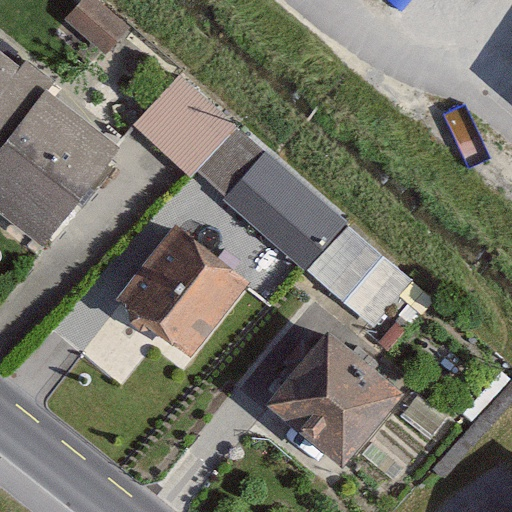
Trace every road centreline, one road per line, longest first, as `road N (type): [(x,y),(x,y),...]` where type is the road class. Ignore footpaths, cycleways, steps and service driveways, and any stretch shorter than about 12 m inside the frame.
road 1 (residential): [(315,0),(511,127)]
road 2 (secondary): [(121,511),(0,415)]
